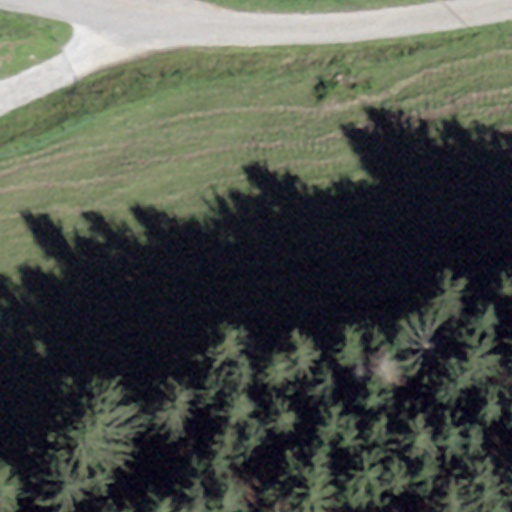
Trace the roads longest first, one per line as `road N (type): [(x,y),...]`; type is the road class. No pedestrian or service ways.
road 1 (unclassified): [(46,0),(236,38),(350,35),(511,11)]
road 2 (track): [(0,105),(53,83),(107,15)]
